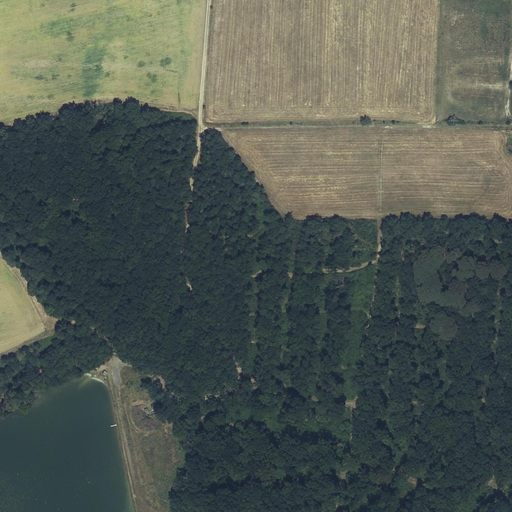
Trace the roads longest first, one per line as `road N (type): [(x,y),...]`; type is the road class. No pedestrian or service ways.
road 1 (track): [(511,396),(239,389),(239,366),(184,277),(202,125)]
road 2 (track): [(207,0),(199,117),(206,128),(511,128)]
road 3 (track): [(355,395),(381,223)]
road 4 (track): [(0,257),(20,275),(44,322),(36,341),(0,357)]
